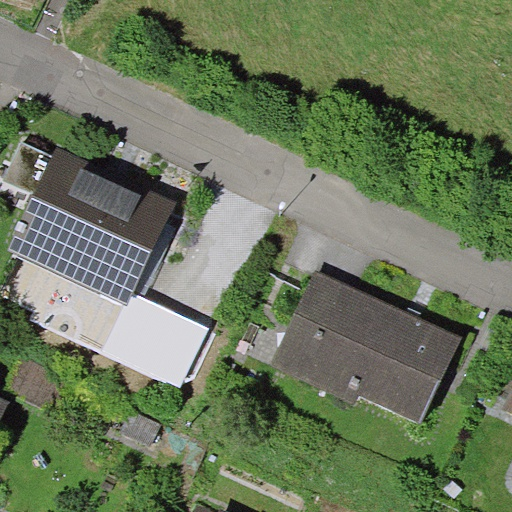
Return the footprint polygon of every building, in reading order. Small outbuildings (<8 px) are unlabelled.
[(35,196),(53,157),(21,142),(3,181),(35,196)] [(177,201),(58,146),(53,157),(35,196),(10,249),(126,302),(129,304),(134,293),(177,201)] [(460,337),(316,269),(271,364),(355,404),(360,394),(420,422),(460,337)] [(209,328),(134,293),(129,304),(126,302),(102,353),(180,387),(209,328)] [(83,386),(21,357),(6,390),(68,419),(83,386)] [(0,420),(9,402),(0,397),(0,420)] [(162,425),(130,409),(119,431),(152,447),(162,425)]
